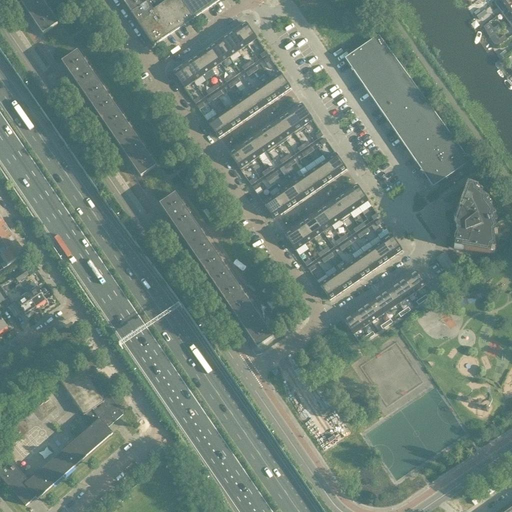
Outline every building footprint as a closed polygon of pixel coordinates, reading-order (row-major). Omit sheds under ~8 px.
[(56,27),(39,0),(17,0),(39,37),(56,27)] [(122,0),(131,13),(149,0),(122,0)] [(149,0),(131,13),(153,46),(220,0),(149,0)] [(511,0),(499,0),(503,5),(498,9),(501,13),(511,4),(511,0)] [(511,4),(501,13),(508,23),(511,20),(511,4)] [(488,23),(483,27),(489,38),(501,29),(498,25),(493,29),(488,23)] [(256,39),(246,24),(236,30),(247,46),(256,39)] [(247,46),(236,30),(227,36),(238,52),(247,46)] [(238,52),(227,36),(218,42),(229,58),(238,52)] [(470,162),(416,88),(378,36),(344,59),(352,70),(350,71),(352,73),(351,73),(352,73),(353,72),(421,170),(419,172),(420,172),(423,176),(424,175),(433,188),(437,185),(441,185),(443,185),(445,184),(447,184),(449,183),(452,181),(453,179),(454,178),(455,176),(456,174),(457,172),(458,170),(470,162)] [(229,58),(218,42),(210,48),(220,64),(229,58)] [(220,64),(210,48),(201,54),(212,70),(220,64)] [(64,60),(139,178),(155,168),(81,50),(64,60)] [(212,70),(201,54),(192,60),(203,76),(212,70)] [(203,76),(192,60),(183,67),(194,82),(203,76)] [(194,82),(183,67),(174,73),(184,89),(194,82)] [(290,89),(280,73),(270,80),(281,95),(290,89)] [(281,95),(270,80),(261,86),(272,101),(281,95)] [(272,101),(261,86),(252,92),(263,108),(272,101)] [(263,108),(252,92),(244,98),(254,114),(263,108)] [(254,114),(244,98),(235,104),(246,120),(254,114)] [(246,120),(235,104),(226,110),(237,126),(246,120)] [(312,120),(301,105),(292,111),(303,127),(312,120)] [(237,126),(226,110),(217,116),(228,132),(237,126)] [(303,127),(292,111),(283,117),(294,133),(295,135),(304,129),(303,127)] [(228,132),(217,116),(207,123),(218,138),(220,138),(228,132)] [(294,133),(283,117),(274,123),(285,139),(294,133)] [(285,139),(274,123),(265,129),(276,145),(285,139)] [(276,145),(265,129),(256,135),(267,151),(269,153),(277,147),(276,145)] [(267,151),(256,135),(247,142),(258,157),(267,151)] [(258,157),(247,142),(238,148),(249,164),(258,157)] [(249,164),(238,148),(229,154),(241,172),(251,166),(249,164)] [(346,170),(335,154),(326,161),(337,177),(346,170)] [(337,177),(326,161),(317,167),(328,183),(337,177)] [(328,183),(317,167),(308,173),(319,189),(328,183)] [(319,189),(308,173),(299,179),(310,195),(319,189)] [(310,195),(299,179),(290,185),(301,201),(310,195)] [(496,234),(497,233),(491,218),(494,217),(495,217),(485,204),(488,202),(488,201),(475,192),(477,189),(477,188),(467,184),(458,212),(453,210),(453,209),(452,209),(451,212),(451,213),(450,215),(450,217),(449,219),(449,221),(449,224),(449,226),(449,234),(449,236),(449,238),(449,240),(449,244),(448,246),(447,248),(448,249),(448,248),(490,256),(493,256),(494,250),(495,250),(493,234),(496,234)] [(301,201),(290,185),(281,191),(292,207),(301,201)] [(368,202),(357,186),(348,192),(358,208),(368,202)] [(180,191),(163,201),(253,349),(270,339),(180,191)] [(292,207),(281,191),(272,197),(283,213),(292,207)] [(358,208),(348,192),(339,198),(349,214),(358,208)] [(283,213),(272,197),(263,204),(274,220),(275,219),(283,213)] [(349,214),(339,198),(330,204),(341,220),(342,222),(351,216),(349,214)] [(341,220),(330,204),(321,211),(332,226),(341,220)] [(332,226),(321,211),(312,217),(323,233),(332,226)] [(323,233),(312,217),(303,223),(314,239),(323,233)] [(314,239),(303,223),(294,229),(305,245),(314,239)] [(4,224),(0,227),(0,242),(11,234),(8,230),(9,229),(6,224),(4,224)] [(305,245),(294,229),(285,235),(296,251),(305,245)] [(402,251),(390,233),(380,240),(382,242),(392,258),(402,251)] [(11,234),(0,242),(0,255),(1,256),(18,244),(15,240),(16,239),(13,234),(11,234)] [(392,258),(382,242),(373,248),(383,264),(392,258)] [(18,244),(1,256),(7,266),(24,254),(21,250),(22,248),(19,244),(18,244)] [(383,264),(373,248),(364,254),(375,270),(383,264)] [(450,277),(458,271),(444,251),(436,257),(450,277)] [(375,270),(364,254),(355,260),(366,276),(375,270)] [(366,276),(355,260),(346,266),(357,282),(366,276)] [(357,282),(346,266),(337,272),(348,288),(357,282)] [(25,269),(14,277),(18,282),(28,275),(25,269)] [(348,288),(337,272),(328,278),(339,294),(348,288)] [(426,286),(416,272),(407,278),(416,292),(426,286)] [(339,294),(328,278),(319,285),(330,301),(339,294)] [(416,292),(407,278),(398,284),(407,298),(416,292)] [(28,291),(37,286),(35,282),(26,286),(28,291)] [(407,298),(398,284),(389,290),(398,304),(407,298)] [(1,286),(0,286),(0,296),(3,302),(9,298),(1,286)] [(37,288),(27,295),(35,307),(46,300),(37,288)] [(398,304),(389,290),(380,297),(389,310),(398,304)] [(35,307),(27,295),(17,301),(25,314),(35,307)] [(389,310),(380,297),(371,303),(381,317),(389,310)] [(381,317),(371,303),(362,309),(372,323),(381,317)] [(372,323),(362,309),(353,315),(363,329),(372,323)] [(363,329),(353,315),(344,321),(353,335),(363,329)] [(39,499),(113,434),(108,428),(121,417),(123,415),(102,385),(96,389),(80,366),(59,380),(60,382),(83,416),(85,415),(92,426),(29,482),(12,462),(0,472),(0,477),(26,506),(36,497),(37,499),(39,499)] [(347,418),(337,424),(341,431),(351,424),(347,418)] [(360,462),(347,444),(345,445),(342,439),(345,437),(342,433),(339,435),(329,420),(313,431),(330,455),(328,456),(341,475),(360,462)]
